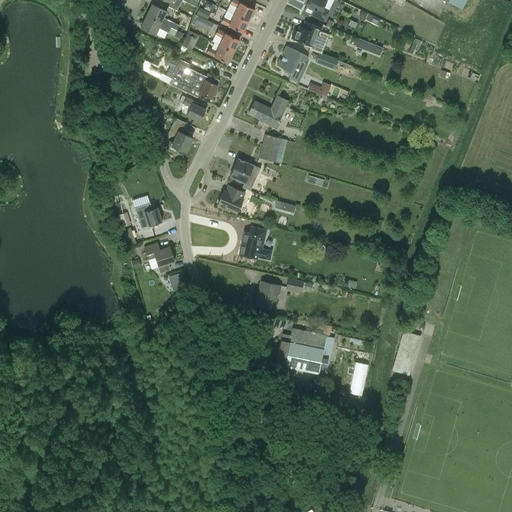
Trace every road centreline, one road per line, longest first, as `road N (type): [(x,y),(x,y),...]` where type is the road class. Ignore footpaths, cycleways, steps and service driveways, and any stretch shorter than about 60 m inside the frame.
road 1 (tertiary): [(303,511),(190,275),(178,208)]
road 2 (tertiary): [(178,208),(281,0)]
road 3 (residential): [(178,208),(163,186),(130,82),(118,17)]
